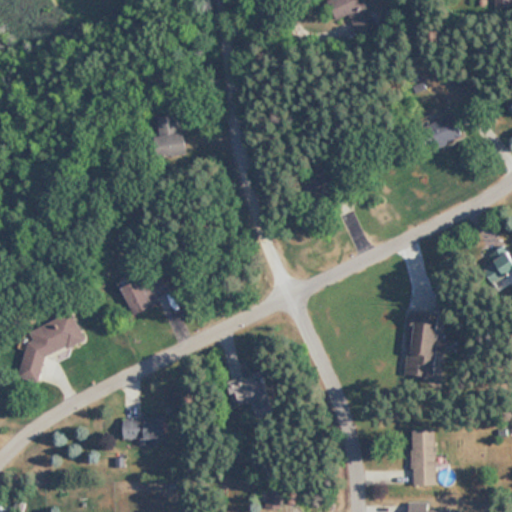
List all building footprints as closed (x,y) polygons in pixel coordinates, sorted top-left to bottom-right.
[(328,0),(336,23),(353,17),(356,29),(373,24),(364,0),(328,0)] [(158,116),(162,153),(183,151),(179,113),(158,116)] [(428,126),(437,147),(467,135),(457,113),(428,126)] [(511,285),(511,248),(491,248),(491,285),(511,285)] [(173,292),(164,270),(123,286),(134,315),(156,307),(153,300),(173,292)] [(441,312),(411,310),(406,374),(429,375),(430,365),(438,366),(439,350),(448,350),(449,339),(439,338),(441,312)] [(87,340),(76,315),(18,338),(35,380),(48,375),(41,359),(87,340)] [(271,399),(266,375),(230,382),(235,406),(271,399)] [(167,418),(125,419),(125,439),(141,439),(142,445),(158,445),(158,439),(167,439),(167,418)] [(438,484),(437,428),(413,428),(413,484),(438,484)] [(409,511),(449,511),(450,509),(429,509),(429,501),(410,501),(409,511)]
